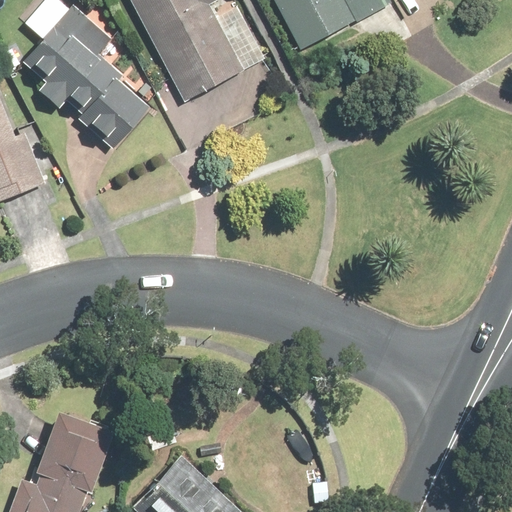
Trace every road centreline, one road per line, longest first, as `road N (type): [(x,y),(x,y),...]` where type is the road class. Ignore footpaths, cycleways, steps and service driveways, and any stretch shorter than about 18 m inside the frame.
road 1 (residential): [(0,316),(149,287),(227,294),(478,381)]
road 2 (tertiary): [(413,511),(478,381)]
